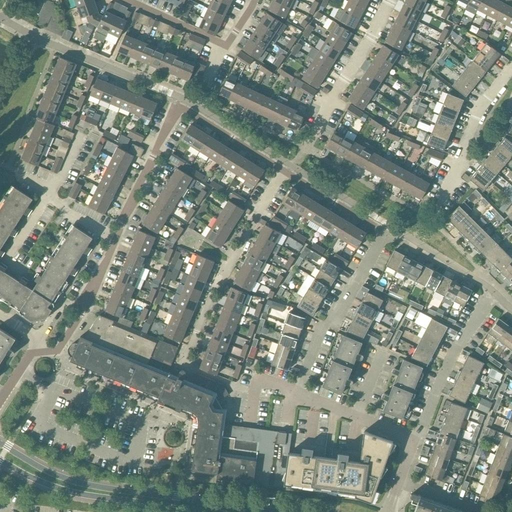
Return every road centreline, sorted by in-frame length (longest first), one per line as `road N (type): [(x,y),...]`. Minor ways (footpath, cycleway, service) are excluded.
road 1 (residential): [(298,392),(321,333),(334,324),(385,229),(279,167)]
road 2 (tertiary): [(280,511),(86,484),(0,443)]
road 3 (residential): [(279,167),(177,108),(114,244)]
road 4 (tertiary): [(0,461),(75,494),(203,511)]
road 5 (residential): [(188,351),(279,167)]
road 6 (residential): [(434,207),(480,105),(511,64)]
road 7 (residential): [(416,438),(492,294)]
road 8 (residential): [(311,132),(392,0)]
road 9 (residential): [(114,244),(81,314),(56,351),(41,353)]
